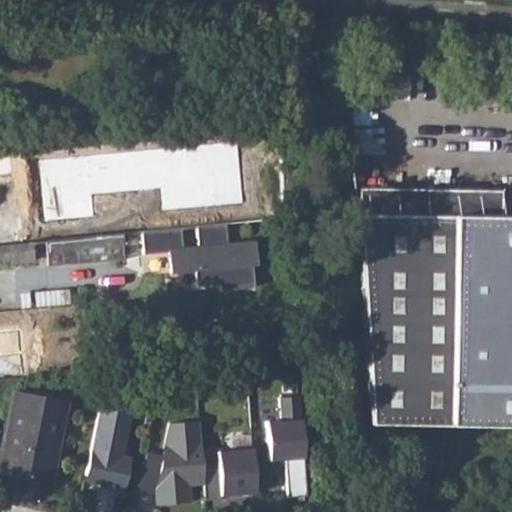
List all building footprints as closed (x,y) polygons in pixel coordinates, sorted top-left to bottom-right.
[(46,220),(48,240),(123,232),(116,163),(66,167),(68,190),(76,190),(76,196),(69,196),(71,217),(46,220)] [(511,216),(502,217),(361,214),(372,427),(511,427),(511,216)] [(228,222),(144,230),(147,252),(172,250),(174,270),(198,268),(200,284),(223,281),(223,288),(257,285),(255,262),(259,262),(257,238),(230,241),(228,222)] [(123,232),(48,240),(51,265),(127,257),(124,232),(123,232)] [(34,241),(0,244),(0,262),(36,259),(34,241)] [(211,303),(191,320),(217,349),(235,332),(211,303)] [(245,355),(246,370),(278,367),(277,352),(245,355)] [(59,455),(49,453),(60,402),(15,392),(0,465),(0,470),(54,482),(59,455)] [(288,496),(307,495),(300,395),(280,397),(282,420),(266,421),(270,459),(286,458),(288,496)] [(60,402),(49,453),(59,455),(70,404),(60,402)] [(128,418),(98,412),(85,481),(100,484),(99,491),(123,496),(130,462),(120,460),(128,418)] [(209,489),(205,454),(202,415),(160,419),(163,457),(147,453),(139,491),(153,494),(154,510),(196,506),(194,490),(209,489)] [(256,494),(252,450),(205,454),(209,489),(205,502),(222,501),(222,497),(256,494)] [(285,469),(271,470),(272,488),(287,487),(285,469)]
